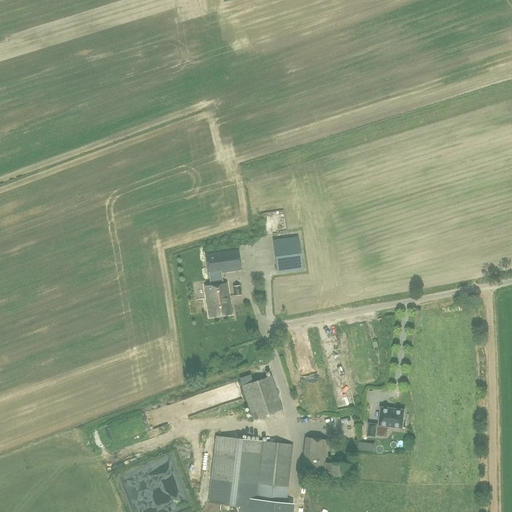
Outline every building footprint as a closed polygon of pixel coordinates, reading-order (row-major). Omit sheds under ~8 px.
[(277,270),(302,266),(298,237),(273,240),(277,270)] [(241,270),(238,249),(208,254),(211,274),(241,270)] [(210,318),(232,315),(227,283),(205,286),(210,318)] [(254,419),(282,409),(271,376),(242,385),(254,419)] [(402,428),(404,409),(381,407),(379,425),(402,428)] [(341,419),(342,426),(354,423),(353,417),(341,419)] [(375,437),(377,424),(368,423),(367,436),(375,437)] [(100,431),(93,433),(96,442),(103,440),(100,431)] [(212,478),(209,503),(214,503),(221,504),(241,507),(240,511),(284,511),(286,502),(287,497),(288,487),(292,445),(262,441),(217,436),(212,478)] [(333,464),(325,463),(328,440),(306,437),(302,469),(324,472),(324,471),(332,472),(331,478),(347,480),(348,465),(333,463),(333,464)]
